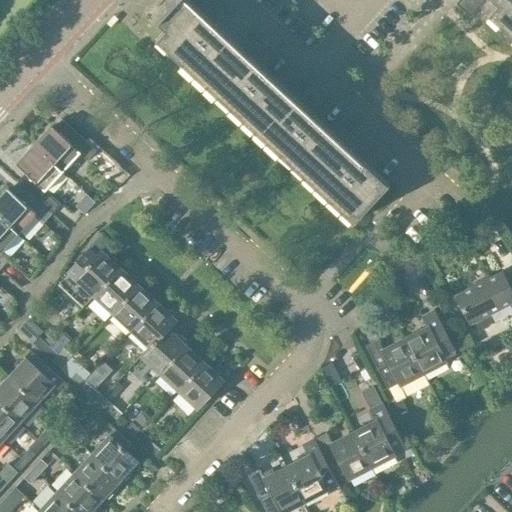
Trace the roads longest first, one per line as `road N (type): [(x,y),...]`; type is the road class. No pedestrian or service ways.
road 1 (residential): [(147,165),(299,305),(313,336),(307,355),(160,511)]
road 2 (residential): [(396,220),(431,182),(316,73),(375,0)]
road 3 (residential): [(24,314),(72,242),(147,165)]
road 4 (residential): [(44,55),(147,165)]
